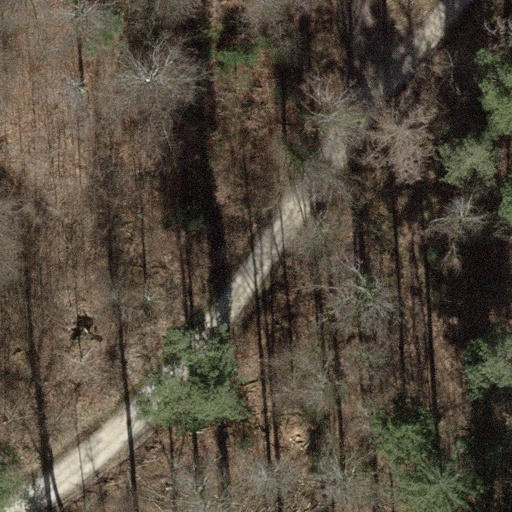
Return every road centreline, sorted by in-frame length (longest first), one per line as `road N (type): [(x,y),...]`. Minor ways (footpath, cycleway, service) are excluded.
road 1 (track): [(464,0),(359,125),(231,322),(73,477),(20,511)]
road 2 (track): [(359,125),(349,0)]
